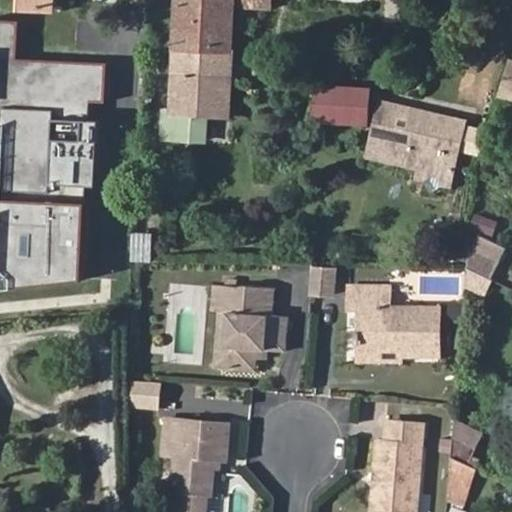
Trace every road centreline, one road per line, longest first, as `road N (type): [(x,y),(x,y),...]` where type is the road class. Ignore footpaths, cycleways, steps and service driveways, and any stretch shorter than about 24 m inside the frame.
road 1 (residential): [(108,511),(104,351),(81,327),(0,338)]
road 2 (residential): [(115,174),(135,0)]
